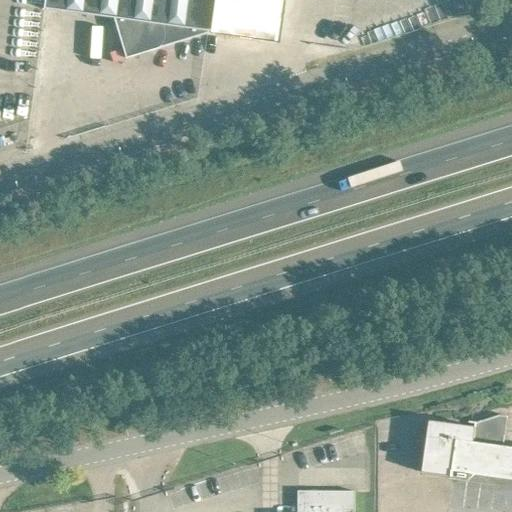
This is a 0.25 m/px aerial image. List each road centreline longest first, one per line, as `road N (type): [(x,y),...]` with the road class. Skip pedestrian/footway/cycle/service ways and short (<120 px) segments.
road 1 (motorway): [(511,142),(0,302)]
road 2 (motorway): [(0,362),(511,202)]
road 3 (residential): [(0,180),(511,21)]
road 4 (unclassified): [(0,474),(428,380),(511,354)]
